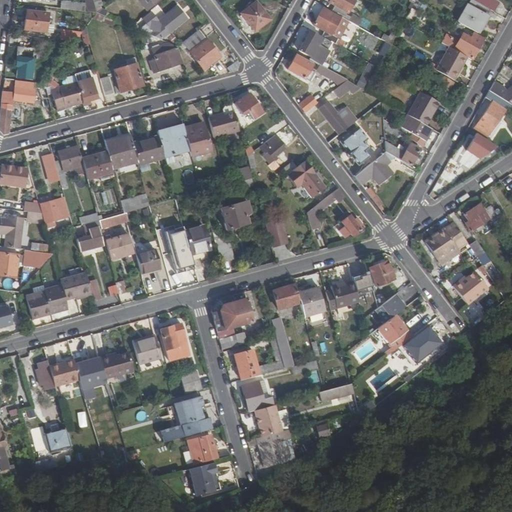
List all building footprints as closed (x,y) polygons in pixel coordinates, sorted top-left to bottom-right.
[(100,0),(92,0),(96,14),(101,9),(100,5),(102,5),(100,0)] [(272,15),(279,5),(270,0),(261,0),(259,4),(264,9),(272,15)] [(333,7),(330,12),(340,18),(344,20),(349,22),(357,27),(361,20),(352,15),(350,17),(346,15),(355,0),(354,0),(329,0),(328,4),(333,7)] [(403,19),(410,23),(419,10),(422,12),(426,6),(416,0),(403,19)] [(480,0),(478,5),(481,7),(488,10),(493,13),(498,4),(491,0),(480,0)] [(61,2),(60,9),(84,12),(85,5),(61,2)] [(269,20),(255,2),(240,14),(254,32),(269,20)] [(484,16),(488,10),(481,7),(478,5),(473,2),(470,8),(484,16)] [(474,33),(484,16),(470,8),(465,5),(456,22),(474,33)] [(332,16),(322,10),(313,26),(323,32),(320,37),(322,37),(332,43),(339,47),(342,41),(340,40),(349,22),(344,20),(340,18),(339,20),(331,16),(332,16)] [(28,21),(25,21),(24,30),(45,32),(47,14),(28,12),(28,21)] [(142,30),(145,34),(160,40),(169,33),(161,23),(160,24),(151,13),(143,20),(147,26),(142,30)] [(110,27),(113,20),(96,14),(92,19),(110,27)] [(484,16),(474,33),(477,35),(488,18),(484,16)] [(84,47),(90,45),(85,27),(80,34),(84,47)] [(219,58),(197,30),(181,43),(203,70),(219,58)] [(309,60),(320,66),(332,43),(322,37),(321,39),(308,32),(298,50),(310,57),(309,60)] [(460,38),(453,51),(466,58),(471,61),(482,40),(473,35),(468,43),(460,38)] [(443,40),(441,44),(448,48),(451,50),(454,46),(443,40)] [(379,54),(384,57),(390,46),(385,43),(379,54)] [(153,73),(182,63),(177,47),(172,48),(171,44),(163,46),(165,51),(161,52),(159,48),(152,50),(155,59),(149,61),(153,73)] [(17,48),(15,68),(17,68),(16,76),(31,78),(34,49),(17,48)] [(448,48),(435,71),(453,81),(466,58),(453,51),(451,50),(448,48)] [(311,65),(294,56),(287,69),(309,81),(314,73),(308,70),(311,65)] [(113,70),(120,93),(142,86),(136,64),(113,70)] [(82,102),(88,100),(96,98),(91,78),(89,70),(74,73),(76,81),(76,82),(82,102)] [(436,79),(427,74),(421,83),(445,98),(453,84),(439,75),(436,79)] [(108,77),(99,79),(104,96),(113,94),(108,77)] [(333,82),(337,88),(346,81),(340,77),(333,82)] [(13,91),(14,81),(4,80),(4,90),(13,91)] [(39,89),(45,89),(44,84),(14,81),(13,92),(2,90),(0,109),(0,131),(3,134),(8,133),(12,101),(33,103),(35,88),(39,89)] [(76,82),(76,81),(50,89),(56,110),(82,103),(82,102),(76,82)] [(351,95),(360,89),(346,81),(337,88),(332,92),(338,99),(348,91),(351,95)] [(500,87),(493,83),(488,91),(510,104),(511,104),(511,85),(506,90),(501,87),(500,87)] [(45,89),(39,89),(44,108),(41,109),(44,122),(54,120),(45,89)] [(488,135),(510,104),(488,91),(484,98),(491,103),(478,121),(479,122),(473,130),(482,136),(485,132),(488,135)] [(240,116),(246,112),(252,121),(263,114),(249,93),(233,105),(240,116)] [(425,126),(438,103),(420,93),(407,116),(408,116),(425,126)] [(310,95),(297,105),(304,114),(317,104),(310,95)] [(318,110),(338,135),(354,123),(343,109),(337,115),(327,103),(318,110)] [(224,117),(234,114),(231,105),(230,105),(224,106),(222,110),(223,115),(224,117)] [(215,119),(215,117),(207,119),(212,139),(239,132),(234,114),(224,117),(215,119)] [(425,126),(408,116),(400,128),(410,134),(408,138),(421,148),(431,130),(425,126)] [(395,140),(400,133),(383,121),(383,132),(395,140)] [(203,123),(182,128),(184,133),(189,150),(191,158),(211,152),(203,123)] [(163,157),(189,150),(184,133),(182,128),(182,127),(166,131),(166,129),(156,132),(158,138),(163,157)] [(358,127),(339,142),(358,166),(368,157),(364,151),(367,148),(363,142),(367,139),(358,127)] [(104,145),(130,138),(129,135),(103,142),(104,145)] [(286,149),(276,137),(260,150),(264,155),(261,157),(268,165),(274,160),(276,159),(275,157),(286,149)] [(111,171),(137,163),(133,148),(132,144),(130,138),(104,145),(106,153),(111,171)] [(158,138),(148,141),(149,143),(133,148),(137,163),(138,167),(164,160),(163,157),(158,138)] [(149,143),(148,141),(147,139),(132,144),(133,148),(149,143)] [(403,152),(384,142),(384,152),(394,158),(399,160),(399,159),(409,165),(418,149),(408,143),(403,152)] [(75,176),(85,173),(81,160),(77,146),(58,152),(60,161),(63,172),(73,169),(75,176)] [(385,165),(394,158),(384,152),(353,177),(361,186),(372,178),(377,185),(392,174),(385,165)] [(50,178),(58,176),(54,163),(51,153),(43,155),(46,168),(48,168),(50,178)] [(86,180),(112,173),(111,171),(106,153),(81,160),(85,173),(86,180)] [(256,167),(253,153),(246,158),(249,169),(256,167)] [(274,160),(268,165),(267,166),(271,171),(274,171),(279,167),(274,160)] [(63,172),(60,161),(54,163),(58,176),(62,190),(68,188),(63,172)] [(282,169),(287,175),(297,167),(292,161),(282,169)] [(325,189),(305,162),(297,167),(287,175),(286,176),(296,190),(301,186),(311,199),(325,189)] [(1,167),(0,175),(0,183),(24,187),(26,170),(1,167)] [(338,189),(313,208),(317,213),(324,208),(327,212),(344,198),(338,189)] [(146,195),(120,202),(123,214),(126,214),(149,207),(146,195)] [(24,211),(36,212),(37,202),(24,201),(24,211)] [(60,219),(59,217),(66,215),(62,201),(55,203),(55,202),(40,206),(45,223),(60,219)] [(176,209),(174,201),(156,205),(159,214),(176,209)] [(245,202),(219,209),(225,231),(248,224),(246,215),(249,214),(245,202)] [(465,225),(470,233),(475,229),(480,226),(489,220),(486,216),(483,210),(479,204),(462,215),(467,223),(465,225)] [(490,206),(483,210),(486,216),(489,220),(490,222),(497,217),(490,206)] [(306,213),(312,237),(321,234),(312,209),(306,213)] [(79,218),(81,226),(98,221),(96,214),(79,218)] [(100,231),(126,224),(123,214),(98,221),(100,231)] [(352,237),(360,231),(355,224),(348,216),(340,222),(352,237)] [(0,235),(6,236),(4,249),(20,251),(24,219),(8,217),(7,221),(0,219),(0,235)] [(273,221),(264,223),(271,248),(286,244),(281,223),(274,225),(273,221)] [(359,222),(355,224),(360,231),(363,228),(359,222)] [(158,229),(163,248),(182,242),(177,224),(158,229)] [(437,261),(465,242),(453,224),(425,243),(437,261)] [(203,227),(184,232),(190,254),(209,249),(203,227)] [(93,246),(101,243),(97,228),(87,231),(89,237),(77,241),(80,252),(94,248),(93,246)] [(125,256),(133,254),(128,234),(105,242),(110,261),(125,256)] [(227,239),(214,243),(219,262),(232,259),(227,239)] [(475,242),(468,246),(476,259),(483,254),(475,242)] [(142,274),(159,269),(154,250),(136,254),(142,274)] [(42,263),(47,254),(26,252),(25,261),(42,263)] [(0,253),(0,275),(15,278),(17,256),(0,253)] [(133,254),(125,256),(126,263),(136,261),(134,253),(133,254)] [(185,272),(194,269),(190,254),(181,257),(185,272)] [(393,280),(386,262),(368,269),(375,287),(393,280)] [(461,282),(460,281),(453,287),(467,305),(487,289),(474,272),(461,282)] [(75,297),(90,293),(87,281),(85,274),(60,280),(61,286),(65,299),(75,297)] [(100,299),(95,279),(87,281),(90,293),(91,295),(92,301),(100,299)] [(123,281),(115,283),(118,295),(126,293),(123,281)] [(339,287),(339,284),(329,287),(331,291),(325,293),(330,310),(359,302),(354,283),(344,285),(339,287)] [(277,310),(300,303),(297,294),(295,285),(272,291),(277,310)] [(60,312),(68,310),(65,299),(61,286),(44,290),(44,293),(45,297),(35,299),(34,296),(26,298),(32,319),(50,314),(50,312),(59,309),(60,312)] [(114,286),(107,287),(109,296),(116,294),(114,286)] [(318,288),(297,294),(300,303),(304,317),(324,311),(318,288)] [(245,299),(243,293),(216,300),(211,310),(218,311),(221,305),(245,299)] [(395,295),(375,311),(384,324),(393,317),(405,308),(395,295)] [(218,311),(211,310),(222,352),(246,346),(243,334),(232,337),(230,330),(252,324),(245,299),(221,305),(218,311)] [(7,305),(0,306),(0,328),(13,326),(7,305)] [(407,334),(393,317),(384,324),(378,329),(388,342),(382,347),(388,355),(412,337),(408,333),(407,334)] [(280,318),(270,320),(275,338),(284,369),(290,367),(293,367),(280,318)] [(485,335),(494,329),(489,321),(480,328),(485,335)] [(180,324),(159,330),(165,350),(166,350),(169,362),(189,357),(180,324)] [(441,345),(430,331),(404,352),(415,365),(441,345)] [(132,342),(132,344),(155,338),(154,335),(132,342)] [(132,344),(138,365),(160,358),(155,338),(132,344)] [(276,363),(278,371),(284,369),(275,338),(270,339),(276,363)] [(278,371),(276,363),(257,368),(252,350),(234,355),(239,373),(241,372),(242,380),(278,371)] [(109,355),(99,358),(105,379),(133,372),(128,353),(116,356),(110,358),(109,355)] [(99,358),(75,364),(80,381),(82,391),(106,385),(105,379),(99,358)] [(55,386),(49,367),(48,361),(38,364),(39,370),(36,371),(40,385),(44,384),(45,389),(55,386)] [(49,367),(55,386),(55,387),(80,381),(75,364),(74,361),(49,367)] [(292,375),(317,368),(315,361),(293,367),(290,367),(292,375)] [(181,377),(185,392),(200,389),(195,373),(181,377)] [(264,381),(257,383),(262,400),(269,398),(264,381)] [(242,387),(249,412),(253,411),(259,410),(272,406),(270,397),(269,398),(262,400),(257,383),(242,387)] [(321,403),(353,394),(351,384),(324,392),(319,393),(321,403)] [(181,402),(184,412),(187,423),(203,419),(199,406),(202,405),(199,397),(181,402)] [(330,412),(331,419),(358,412),(356,405),(330,412)] [(253,411),(262,437),(282,432),(273,406),(272,406),(259,410),(253,411)] [(318,438),(328,435),(326,426),(316,428),(318,438)] [(69,449),(63,428),(46,433),(51,454),(69,449)] [(289,439),(287,431),(282,432),(262,437),(256,439),(264,469),(285,463),(280,441),(289,439)] [(0,471),(13,468),(12,465),(8,466),(2,445),(4,444),(0,432),(0,471)] [(192,441),(198,462),(216,458),(209,436),(192,441)] [(192,486),(195,496),(214,491),(210,474),(216,472),(213,463),(188,470),(192,486)]
